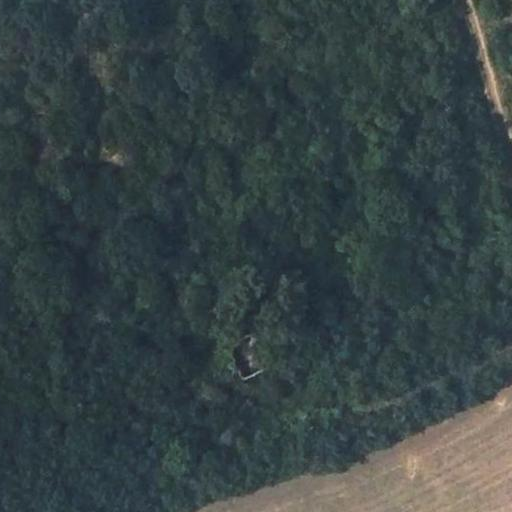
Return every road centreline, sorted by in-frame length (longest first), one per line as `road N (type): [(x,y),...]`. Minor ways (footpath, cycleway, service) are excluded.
road 1 (track): [(511,157),(464,0)]
road 2 (track): [(511,346),(367,407)]
